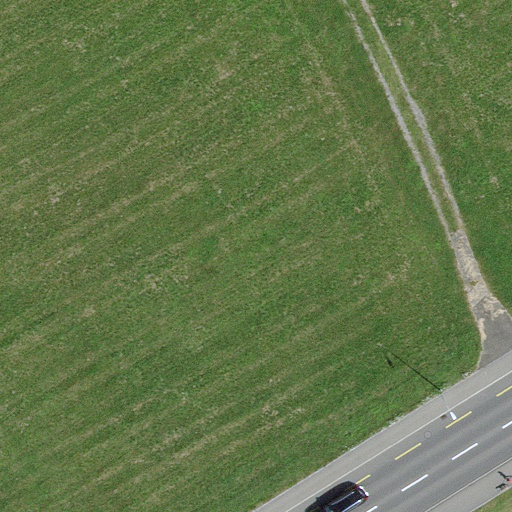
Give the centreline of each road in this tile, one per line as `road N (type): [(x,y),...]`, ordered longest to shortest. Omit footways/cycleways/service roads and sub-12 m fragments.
road 1 (track): [(344,0),(511,381)]
road 2 (primary): [(511,421),(370,511)]
